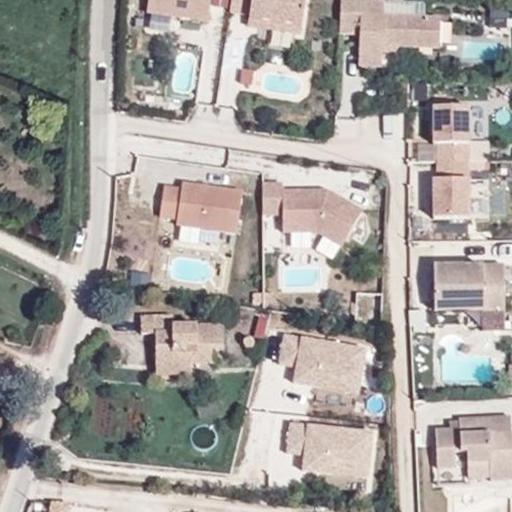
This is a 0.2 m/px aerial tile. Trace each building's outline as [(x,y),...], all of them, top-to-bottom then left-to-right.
[(150,0),(149,13),(209,22),(212,0),(150,0)] [(233,0),(232,11),(249,13),(250,0),(233,0)] [(253,0),(252,29),(309,31),(309,0),(253,0)] [(386,46),(399,46),(441,48),(442,18),(385,16),(385,3),(363,2),(363,0),(341,0),(341,34),(360,35),(358,66),(383,67),(383,51),(385,51),(386,46)] [(435,103),(437,174),(471,173),(470,102),(435,103)] [(434,217),(473,216),(472,176),(433,177),(434,217)] [(181,191),(164,188),(160,218),(177,220),(176,226),(236,235),(242,193),(182,185),(181,191)] [(282,185),(262,185),(263,215),(283,215),(283,233),(316,233),(342,247),(362,212),(327,192),(324,196),(312,196),(312,192),(282,192),(282,185)] [(505,311),(505,296),(505,281),(504,265),(434,266),(434,282),(419,282),(420,312),(482,311),(505,311)] [(505,311),(482,311),(482,329),(505,328),(505,311)] [(155,367),(190,367),(190,364),(213,364),(213,351),(224,351),(222,326),(173,327),(173,317),(139,317),(140,334),(154,334),(155,367)] [(364,409),(369,341),(283,335),(281,364),(296,365),(294,384),(318,385),(317,405),(364,409)] [(190,375),(190,367),(155,367),(155,375),(190,375)] [(460,431),(449,430),(435,432),(437,470),(456,469),(455,453),(467,453),(468,473),(491,472),(491,478),(491,482),(511,480),(511,421),(511,418),(459,420),(459,422),(460,431)] [(288,453),(305,454),(303,472),(350,475),(349,487),(373,489),(378,428),(291,421),(288,453)] [(449,422),(449,430),(460,431),(459,422),(449,422)] [(66,511),(67,502),(51,500),(49,511),(66,511)]
